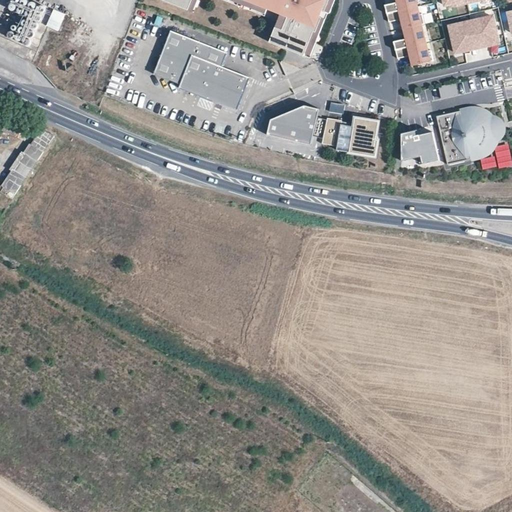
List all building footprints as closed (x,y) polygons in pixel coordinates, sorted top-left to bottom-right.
[(175,0),(195,8),(197,0),(226,0),(276,20),(270,40),(309,58),(332,0),(175,0)] [(418,7),(416,0),(398,0),(399,2),(385,5),(387,14),(418,7)] [(420,15),(418,7),(387,14),(389,22),(403,19),(405,29),(423,25),(426,24),(424,14),(420,15)] [(44,10),(37,24),(47,27),(53,13),(44,10)] [(500,42),(494,19),(452,29),(457,52),(500,42)] [(427,43),(423,25),(405,29),(407,39),(394,42),(396,50),(427,43)] [(173,28),(156,71),(181,81),(179,87),(238,109),(251,75),(224,64),(230,50),(173,28)] [(500,42),(457,52),(458,56),(501,45),(500,42)] [(429,51),(427,43),(396,50),(398,58),(411,55),(413,66),(434,60),(432,50),(429,51)] [(458,82),(442,86),(445,97),(460,94),(458,82)] [(271,119),(268,134),(311,145),(313,136),(318,117),(320,108),(306,105),(271,119)] [(464,110),(438,115),(448,164),(479,157),(482,156),(486,154),(488,152),(490,150),(492,148),(494,145),(495,143),(497,141),(497,139),(500,140),(502,136),(502,134),(502,132),(502,131),(503,131),(502,127),(501,123),(500,124),(499,121),(499,120),(498,119),(496,120),(493,118),(491,115),(488,113),(485,112),(482,110),(479,110),(477,109),(474,109),(470,109),(467,109),(464,110)] [(23,122),(10,116),(3,129),(16,135),(23,122)] [(323,118),(318,117),(313,136),(319,137),(324,138),(327,119),(323,118)] [(323,142),(335,144),(334,150),(374,157),(377,141),(375,140),(379,123),(354,117),(353,127),(341,125),(341,120),(328,117),(327,119),(324,138),(323,142)] [(439,159),(432,131),(417,134),(415,129),(402,132),(402,159),(421,155),(423,163),(439,159)] [(21,160),(3,192),(13,197),(31,166),(21,160)]
